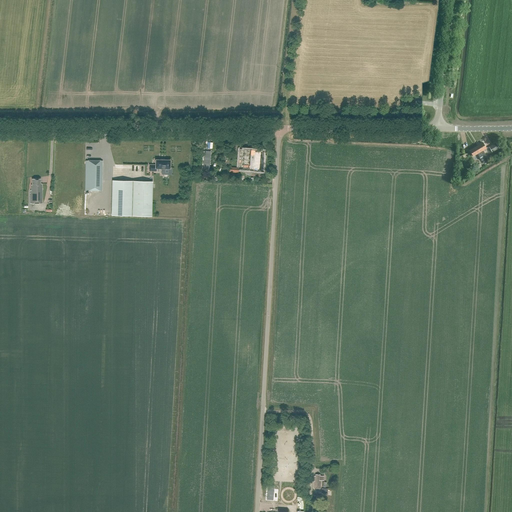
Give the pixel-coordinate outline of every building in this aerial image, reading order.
[(483,157),(486,155),(483,150),(487,148),(483,142),(477,146),(482,156),(483,157)] [(500,148),(496,142),(489,146),(492,152),(500,148)] [(482,156),(477,146),(470,150),(474,156),(477,154),(480,158),(482,161),(484,159),(483,157),(482,156)] [(238,170),(263,172),(263,163),(263,157),(262,157),(263,151),(239,149),(238,168),(229,167),(229,172),(238,172),(238,170)] [(149,165),(149,171),(155,171),(156,168),(169,169),(169,161),(155,160),(155,165),(149,165)] [(85,191),(102,191),(102,161),(85,161),(85,191)] [(42,204),(42,184),(40,184),(40,179),(32,179),(32,185),(31,185),(31,190),(30,191),(30,193),(30,204),(42,204)] [(152,182),(113,181),(112,181),(111,216),(151,217),(152,182)] [(321,480),(323,480),(323,476),(319,476),(319,475),(315,474),(315,476),(314,476),(313,488),(320,489),(321,480)]
